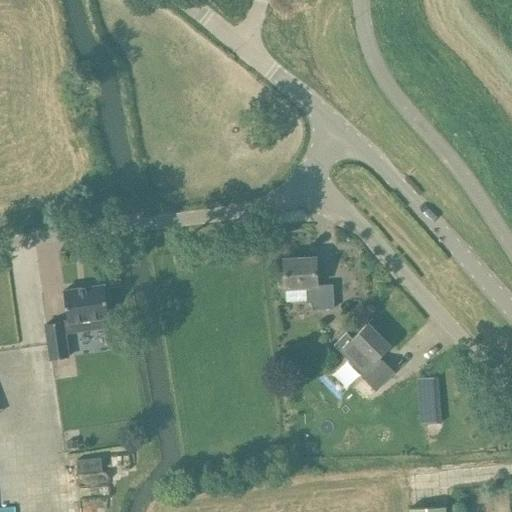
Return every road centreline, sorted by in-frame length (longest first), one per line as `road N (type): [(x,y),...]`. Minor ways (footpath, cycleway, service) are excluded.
road 1 (unclassified): [(511,400),(364,233),(295,196)]
road 2 (residential): [(511,250),(374,69),(358,37),(355,0)]
road 3 (unclassified): [(0,248),(123,220),(295,196)]
road 4 (tertiary): [(511,311),(337,131)]
road 5 (tertiary): [(337,131),(242,49)]
